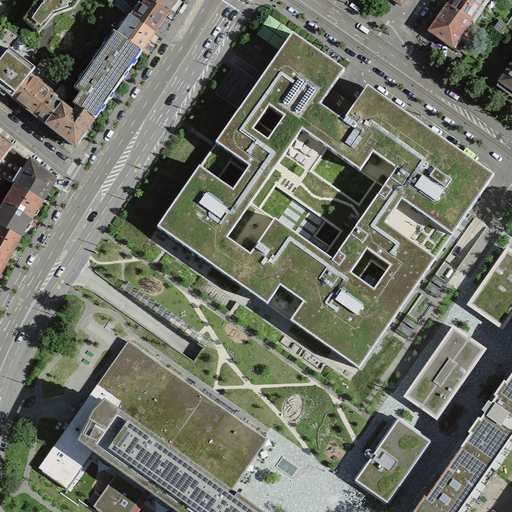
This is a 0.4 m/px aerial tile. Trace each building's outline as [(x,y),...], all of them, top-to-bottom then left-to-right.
[(37,0),(24,20),(39,34),(54,16),(74,9),(80,0),(37,0)] [(168,14),(147,0),(145,0),(125,31),(121,28),(116,35),(141,52),(144,49),(156,31),(168,14)] [(147,0),(168,14),(171,10),(177,0),(147,0)] [(450,0),(450,1),(447,5),(473,23),(480,14),(477,12),(480,7),(484,1),(487,3),(489,0),(450,0)] [(473,23),(447,5),(428,31),(438,38),(453,48),(466,29),(476,36),(481,29),(473,23)] [(501,33),(506,25),(500,21),(494,29),(501,33)] [(116,35),(113,32),(74,88),(81,93),(73,104),(80,109),(95,119),(102,110),(125,77),(141,52),(116,35)] [(293,35),(157,228),(359,369),(494,176),(367,87),(343,121),(333,115),(320,106),(345,71),(293,35)] [(465,39),(456,51),(462,55),(471,43),(465,39)] [(55,96),(53,99),(44,91),(46,87),(36,79),(33,82),(27,78),(35,69),(10,49),(4,56),(0,60),(0,88),(8,95),(20,104),(38,119),(45,124),(59,107),(63,102),(55,96)] [(511,64),(497,86),(507,93),(510,89),(511,90),(511,64)] [(78,144),(95,119),(80,109),(74,118),(59,107),(45,124),(53,130),(71,145),(78,144)] [(0,161),(12,146),(1,137),(0,136),(0,161)] [(26,157),(12,147),(13,146),(12,146),(0,161),(0,175),(19,187),(42,201),(45,196),(54,183),(53,178),(33,162),(26,157)] [(17,245),(16,245),(23,233),(25,230),(27,230),(30,225),(29,223),(33,215),(36,216),(39,211),(37,209),(40,205),(42,201),(19,187),(0,216),(0,275),(0,273),(3,268),(7,261),(8,261),(13,252),(17,245)] [(501,260),(469,305),(502,327),(511,313),(511,252),(508,250),(501,260)] [(454,327),(405,396),(437,419),(454,394),(485,349),(454,327)] [(264,511),(233,490),(241,478),(269,438),(132,343),(86,409),(83,413),(42,471),(67,489),(95,451),(123,471),(96,509),(99,511),(131,511),(148,489),(178,509),(175,511),(264,511)] [(511,374),(461,447),(491,468),(511,437),(511,374)] [(399,419),(356,481),(371,492),(387,503),(430,441),(399,419)] [(481,482),(491,468),(461,447),(426,497),(424,495),(412,511),(459,511),(475,490),(480,493),(482,489),(485,485),(481,482)]
